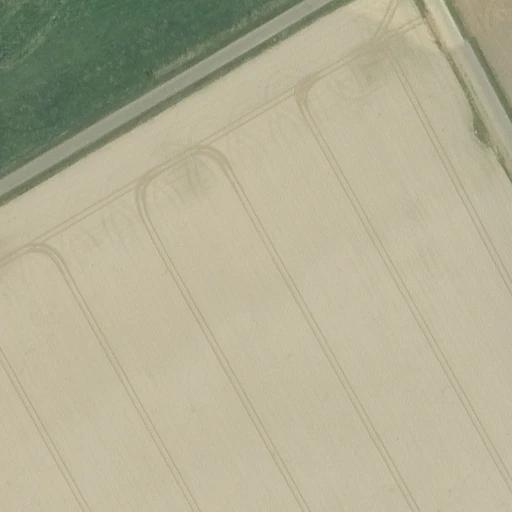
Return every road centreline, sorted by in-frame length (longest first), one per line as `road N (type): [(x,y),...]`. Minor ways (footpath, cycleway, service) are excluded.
road 1 (unclassified): [(0,184),(321,0)]
road 2 (unclassified): [(511,143),(438,0)]
